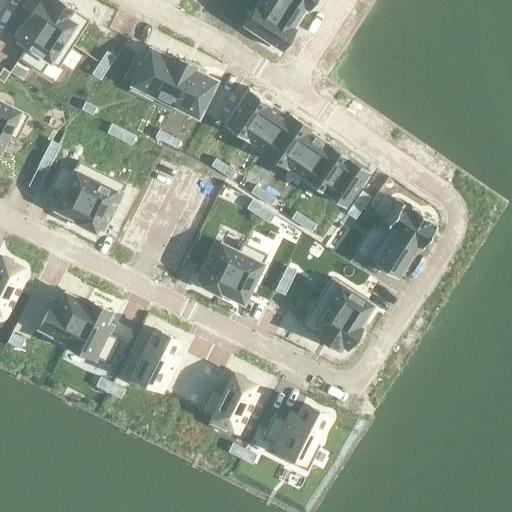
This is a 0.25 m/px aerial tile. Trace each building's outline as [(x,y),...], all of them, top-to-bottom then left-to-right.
[(39,0),(29,17),(31,19),(32,18),(72,44),(88,19),(58,0),(39,0)] [(259,0),(258,3),(257,4),(292,26),(292,25),(304,7),(305,6),(295,0),(259,0)] [(295,0),(305,6),(304,7),(307,8),(311,0),(295,0)] [(256,2),(242,24),(250,29),(247,33),(267,46),(270,42),(280,49),(295,27),(292,25),(292,26),(257,4),(258,3),(256,2)] [(31,19),(17,40),(27,46),(19,58),(41,72),(48,60),(58,66),(72,44),(32,18),(31,19)] [(136,55),(126,76),(133,79),(128,90),(150,101),(172,57),(171,57),(149,46),(143,58),(136,55)] [(106,51),(99,62),(107,67),(115,56),(106,51)] [(172,57),(150,101),(173,112),(176,105),(175,105),(193,68),(194,69),(195,66),(172,54),(171,57),(172,57)] [(99,62),(92,74),(100,79),(107,67),(99,62)] [(193,68),(175,105),(176,105),(197,116),(216,79),(194,69),(193,68)] [(248,87),(223,123),(245,138),(246,137),(245,136),(268,102),(269,103),(270,102),(248,87)] [(0,129),(8,134),(7,134),(16,139),(28,115),(0,100),(0,129)] [(85,101),(82,108),(92,114),(96,106),(85,101)] [(268,102),(245,136),(246,137),(264,149),(265,149),(288,115),(287,115),(269,103),(268,102)] [(264,149),(263,150),(285,165),(286,164),(285,163),(308,129),(309,130),(310,128),(289,113),(287,115),(288,115),(265,149),(264,149)] [(111,123),(107,132),(119,138),(123,129),(111,123)] [(123,129),(119,138),(131,144),(135,135),(123,129)] [(308,129),(285,163),(286,164),(304,176),(304,177),(327,143),(327,142),(309,130),(308,129)] [(159,130),(155,137),(166,142),(169,135),(159,130)] [(169,135),(166,142),(176,147),(180,140),(169,135)] [(50,140),(45,152),(54,156),(60,144),(50,140)] [(304,176),(300,181),(321,196),(324,192),(323,191),(348,155),(328,141),(327,142),(327,143),(304,177),(304,176)] [(45,152),(39,164),(47,168),(54,156),(45,152)] [(348,155),(323,191),(324,192),(344,205),(369,169),(348,155)] [(215,158),(211,165),(221,171),(226,164),(215,158)] [(61,164),(49,188),(62,194),(55,208),(77,220),(78,220),(102,172),(78,160),(74,170),(61,164)] [(226,164),(221,171),(231,178),(235,171),(226,164)] [(77,220),(76,222),(95,231),(98,226),(103,229),(125,184),(102,172),(78,220),(77,220)] [(255,185),(251,192),(261,198),(265,191),(255,185)] [(265,191),(261,198),(271,205),(275,198),(265,191)] [(362,191),(354,201),(363,207),(370,196),(362,191)] [(395,198),(381,220),(389,225),(390,224),(418,242),(417,243),(422,246),(436,224),(432,221),(433,219),(410,205),(409,207),(395,198)] [(252,199),(246,208),(257,215),(263,206),(252,199)] [(354,201),(347,213),(355,218),(363,207),(354,201)] [(263,206),(257,215),(269,222),(274,214),(263,206)] [(296,211),(291,218),(301,224),(306,218),(296,211)] [(306,218),(301,224),(311,231),(315,224),(306,218)] [(389,225),(368,258),(396,277),(417,243),(418,242),(390,224),(389,225)] [(215,239),(197,276),(203,279),(200,284),(219,293),(220,290),(239,251),(238,251),(215,239)] [(239,251),(220,290),(243,302),(267,254),(242,242),(238,251),(239,251)] [(1,257),(0,259),(0,311),(6,315),(24,277),(19,275),(23,267),(1,257)] [(287,266),(281,278),(290,282),(296,270),(287,266)] [(331,277),(317,299),(358,326),(358,325),(372,304),(331,277)] [(281,278),(275,290),(284,294),(290,282),(281,278)] [(53,299),(39,327),(45,331),(42,337),(65,349),(67,344),(66,344),(87,302),(86,302),(65,291),(59,303),(53,299)] [(87,302),(66,344),(67,344),(95,358),(96,356),(109,363),(121,339),(108,333),(110,328),(104,325),(111,311),(88,299),(86,302),(87,302)] [(317,299),(301,324),(340,349),(342,345),(346,348),(360,326),(358,325),(358,326),(317,299)] [(155,329),(128,381),(151,393),(154,386),(162,390),(176,359),(170,356),(178,340),(155,329)] [(12,332),(7,342),(20,348),(24,339),(12,332)] [(211,387),(199,410),(212,416),(208,424),(228,434),(231,427),(238,431),(256,394),(251,391),(255,383),(234,373),(224,393),(211,387)] [(100,376),(95,386),(107,392),(112,382),(100,376)] [(112,382),(107,392),(119,398),(124,388),(112,382)] [(274,414),(262,437),(275,444),(274,446),(285,451),(282,458),(307,469),(320,445),(313,441),(327,415),(304,403),(295,419),(289,416),(287,420),(274,414)] [(233,443),(228,451),(240,458),(244,448),(233,443)] [(244,448),(240,458),(252,464),(256,454),(244,448)]
